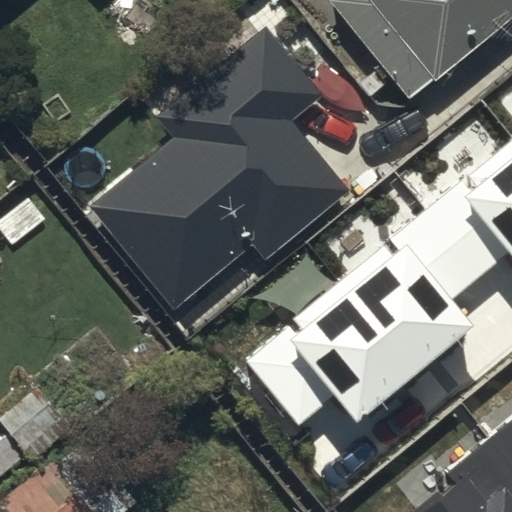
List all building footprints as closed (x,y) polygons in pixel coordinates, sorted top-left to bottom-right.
[(511,0),(339,0),(329,9),(414,111),(511,29),(511,0)] [(260,263),(342,194),(298,142),(301,115),(321,98),(261,27),(150,121),(166,140),(83,211),(172,315),(177,311),(183,318),(202,302),(196,294),(248,249),(260,263)] [(511,154),(459,198),(511,263),(511,154)] [(431,207),(397,168),(328,228),(319,217),(270,260),(313,309),(431,207)] [(401,246),(344,292),(411,375),(469,328),(401,246)] [(344,292),(285,340),(352,422),(411,375),(344,292)] [(92,511),(53,463),(0,504),(0,511),(92,511)] [(483,501),(460,474),(413,511),(511,511),(511,504),(499,488),(483,501)]
